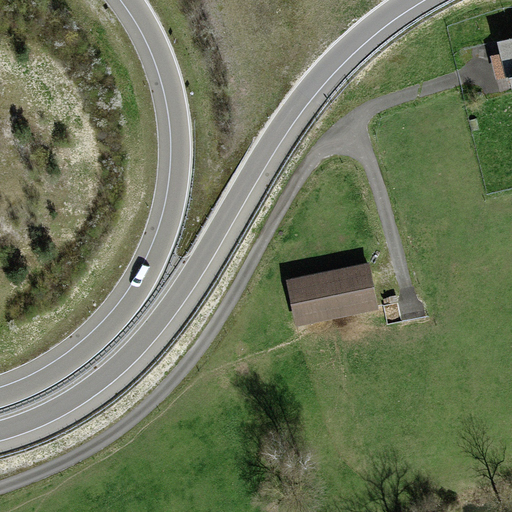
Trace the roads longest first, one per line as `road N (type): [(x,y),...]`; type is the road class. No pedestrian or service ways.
road 1 (motorway): [(0,432),(56,410),(117,368),(175,301),(310,90),(411,0)]
road 2 (track): [(338,136),(309,161),(195,356),(136,421),(0,490)]
road 3 (motorway): [(129,0),(162,58),(178,127),(164,235),(141,284),(108,326),(69,360),(0,394)]
road 4 (track): [(338,136),(376,173),(411,312)]
road 5 (track): [(459,78),(363,108),(338,136)]
